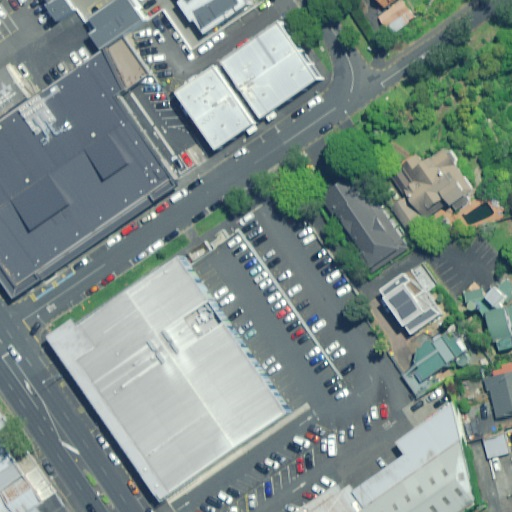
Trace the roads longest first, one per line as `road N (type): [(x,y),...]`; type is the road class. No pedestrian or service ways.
road 1 (residential): [(0,337),(346,100),(354,83)]
road 2 (secondary): [(0,347),(113,511)]
road 3 (residential): [(496,0),(382,82),(354,83)]
